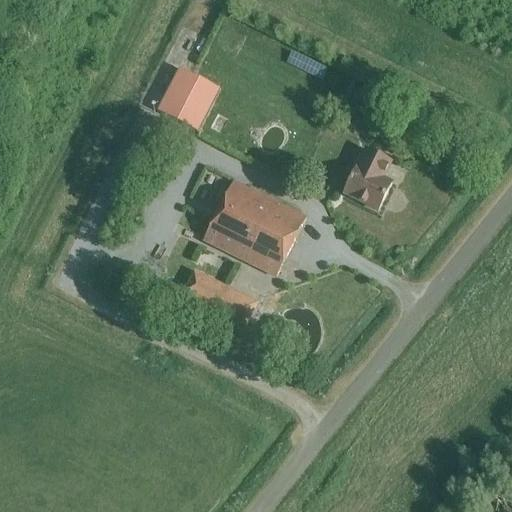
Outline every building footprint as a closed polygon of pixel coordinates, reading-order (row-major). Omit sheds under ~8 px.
[(321,78),(328,64),(297,48),(290,61),(321,78)] [(180,71),(158,114),(197,134),(219,91),(180,71)] [(389,165),(375,157),(366,153),(345,195),(377,211),(390,185),(381,181),(389,165)] [(306,220),(283,209),(233,184),(203,243),(276,279),(306,220)] [(182,301),(243,332),(256,307),(194,276),(182,301)]
